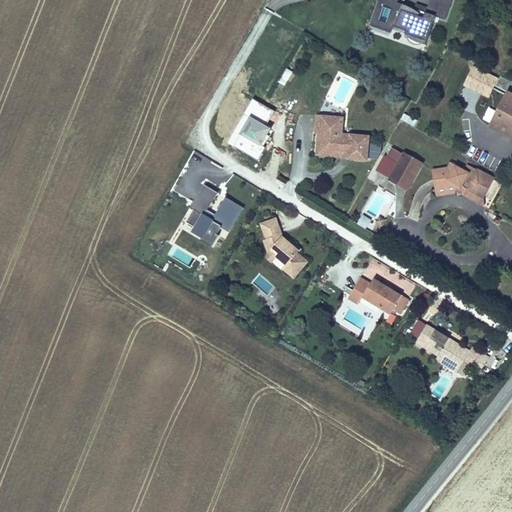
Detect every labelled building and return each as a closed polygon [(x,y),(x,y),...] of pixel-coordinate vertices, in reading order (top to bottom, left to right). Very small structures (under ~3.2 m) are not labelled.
[(428,42),(437,16),(446,19),(452,0),(428,0),(426,7),(414,3),(413,7),(402,3),(402,0),(378,0),(370,26),(391,33),(393,26),(408,31),(406,34),(428,42)] [(511,94),(506,92),(487,129),(511,141),(511,94)] [(367,163),(369,136),(342,134),(343,118),(315,116),(313,135),(316,135),(323,136),(322,150),(346,152),(346,159),(345,161),(367,163)] [(346,159),(346,152),(322,150),(323,136),(316,135),(314,157),(346,159)] [(369,160),(379,160),(380,145),(370,145),(369,160)] [(397,163),(402,154),(391,148),(386,157),(393,160),(397,163)] [(422,164),(403,153),(402,154),(397,163),(387,181),(406,192),(422,164)] [(386,173),(393,160),(386,157),(384,156),(378,168),(386,173)] [(431,170),(434,191),(459,189),(483,201),(494,179),(477,169),(476,170),(466,165),(463,171),(449,163),(447,168),(431,170)] [(179,192),(197,194),(199,178),(181,176),(179,192)] [(204,237),(203,238),(213,245),(220,234),(218,233),(221,227),(230,232),(245,207),(227,196),(216,214),(207,209),(218,191),(204,183),(190,207),(194,209),(187,221),(196,226),(193,230),(204,237)] [(459,189),(434,191),(435,197),(460,194),(460,196),(484,208),(483,201),(459,189)] [(362,216),(357,225),(366,231),(371,221),(362,216)] [(378,217),(375,224),(381,228),(385,221),(378,217)] [(308,261),(298,253),(299,250),(295,247),(297,245),(290,239),(288,241),(282,236),(275,218),(259,223),(264,239),(261,240),(267,253),(270,249),(277,254),(276,256),(285,264),(281,269),(293,279),(308,261)] [(285,264),(276,256),(277,254),(270,249),(267,253),(263,257),(280,271),(281,269),(285,264)] [(361,297),(370,282),(360,276),(347,298),(357,304),(361,297)] [(373,277),(370,282),(361,297),(388,313),(391,309),(400,314),(410,299),(373,277)] [(320,281),(316,286),(332,296),(335,291),(320,281)] [(470,349),(449,337),(447,340),(432,331),(434,328),(427,324),(415,343),(437,356),(459,368),(462,363),(468,367),(479,373),(489,356),(472,345),(470,349)] [(447,340),(449,337),(434,328),(432,331),(447,340)] [(463,376),(468,367),(462,363),(459,368),(437,356),(435,359),(463,376)]
